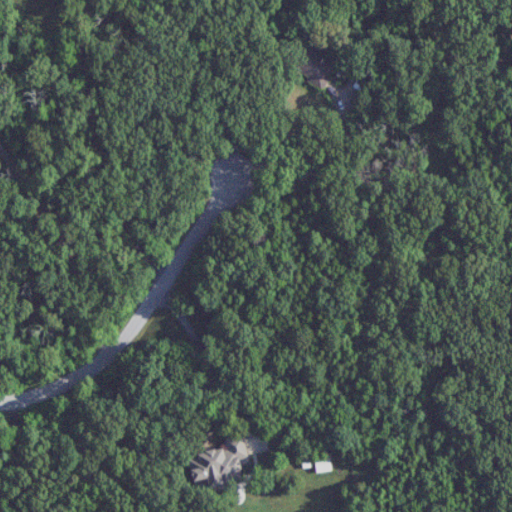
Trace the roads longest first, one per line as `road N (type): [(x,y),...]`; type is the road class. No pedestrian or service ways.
road 1 (residential): [(0,402),(40,400),(94,367),(157,309),(212,224),(236,170),(231,121),(176,37)]
road 2 (residential): [(153,55),(176,37),(138,0),(28,47),(36,98),(93,104),(153,55)]
